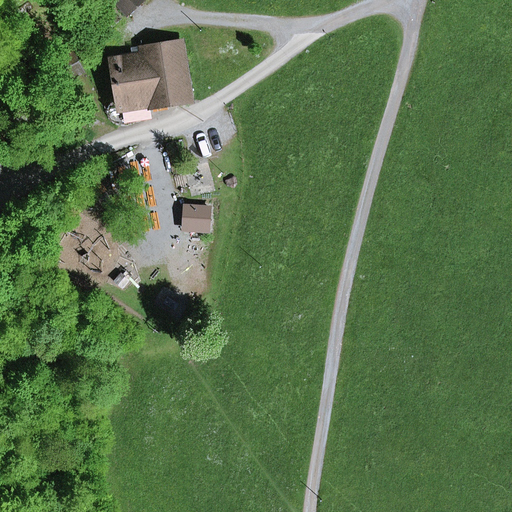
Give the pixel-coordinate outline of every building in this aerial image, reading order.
[(127,0),(121,6),(129,14),(145,0),(127,0)] [(191,100),(180,43),(141,50),(143,57),(112,62),(121,110),(191,100)] [(63,60),(67,68),(77,63),(73,55),(63,60)] [(184,230),(192,231),(193,207),(186,207),(184,230)] [(192,231),(208,232),(210,209),(193,207),(192,231)]
